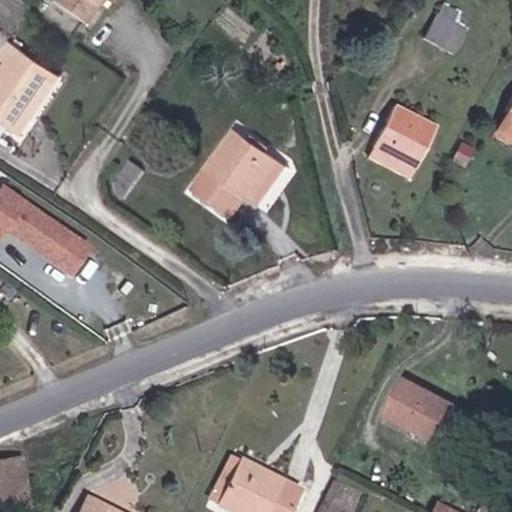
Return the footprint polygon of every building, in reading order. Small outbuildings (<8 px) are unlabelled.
[(461,8),(448,2),(443,13),(442,12),(431,35),(458,48),(470,23),(456,17),(461,8)] [(0,81),(0,110),(27,129),(39,111),(35,108),(52,82),(55,84),(66,68),(19,36),(9,51),(17,57),(0,81)] [(503,121),(511,125),(511,123),(511,105),(503,121)] [(422,167),(443,127),(402,107),(381,147),(422,167)] [(263,205),(292,163),(248,133),(205,193),(245,221),(258,201),(263,205)] [(418,176),(422,167),(381,147),(377,155),(418,176)] [(128,192),(136,197),(154,171),(141,162),(128,182),(128,192)] [(292,163),(263,205),(273,211),(302,170),(292,163)] [(70,274),(91,240),(0,184),(0,231),(70,274)] [(393,412),(444,436),(459,404),(409,380),(393,412)] [(215,500),(223,504),(244,461),(236,457),(215,500)] [(295,511),(306,491),(244,461),(223,504),(238,511),(295,511)] [(26,483),(35,482),(33,462),(23,463),(26,483)] [(26,483),(23,463),(0,466),(0,511),(16,511),(38,509),(35,482),(26,483)] [(434,511),(474,511),(475,511),(443,496),(434,511)] [(126,511),(98,498),(92,510),(95,511),(126,511)]
